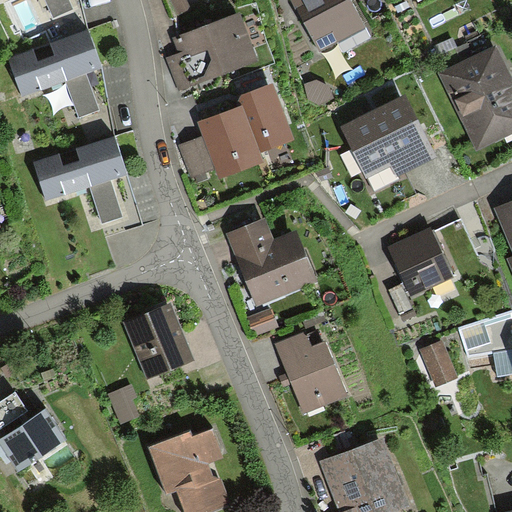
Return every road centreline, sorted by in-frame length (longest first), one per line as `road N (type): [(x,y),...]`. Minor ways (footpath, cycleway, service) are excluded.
road 1 (residential): [(293,511),(283,464),(191,253)]
road 2 (residential): [(191,253),(158,166),(128,0)]
road 3 (residential): [(0,326),(191,253)]
